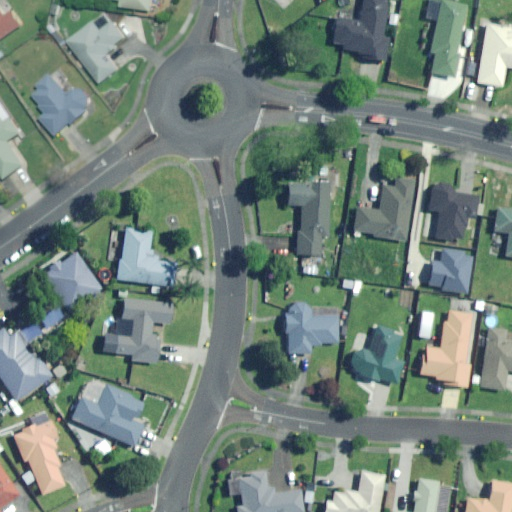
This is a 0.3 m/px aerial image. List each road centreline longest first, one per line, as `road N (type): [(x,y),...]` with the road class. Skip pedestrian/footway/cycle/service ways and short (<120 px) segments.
road 1 (residential): [(211,396),(324,423),(511,436)]
road 2 (tertiary): [(511,144),(385,116),(244,104)]
road 3 (residential): [(212,139),(232,294),(211,396)]
road 4 (tertiary): [(171,122),(0,245)]
